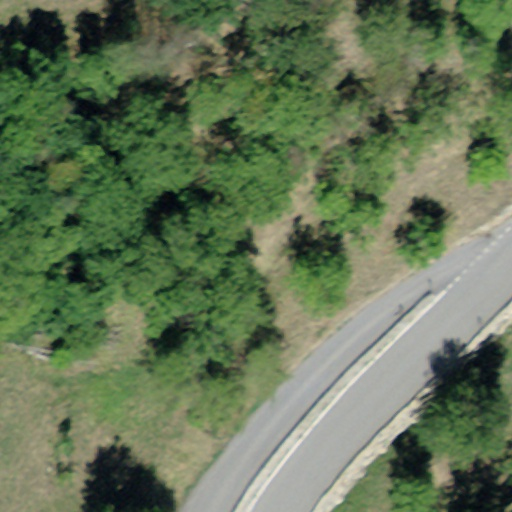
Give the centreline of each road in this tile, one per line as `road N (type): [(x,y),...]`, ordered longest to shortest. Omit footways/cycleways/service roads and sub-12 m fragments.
road 1 (residential): [(204,511),(335,352),(450,259),(511,230)]
road 2 (tertiary): [(282,511),(300,474),(511,264)]
